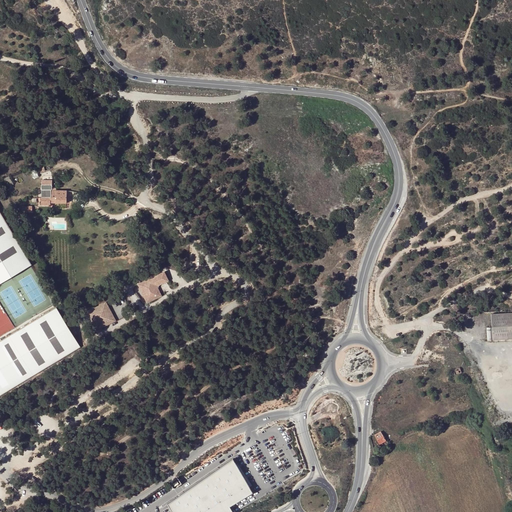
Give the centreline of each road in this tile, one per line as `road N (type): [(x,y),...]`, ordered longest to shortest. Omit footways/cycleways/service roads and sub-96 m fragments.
road 1 (residential): [(251,87),(223,99),(139,95),(133,103),(147,146),(144,197),(243,283),(242,299),(210,329),(0,467)]
road 2 (unclassified): [(301,413),(271,416),(213,441),(162,483),(104,511),(23,489),(0,473)]
road 3 (secondary): [(251,87),(345,97),(384,130),(398,190),(361,284)]
road 4 (track): [(426,320),(387,324),(376,296),(384,272),(429,221),(511,185)]
road 5 (secondary): [(79,0),(105,56),(122,71),(251,87)]
road 6 (track): [(134,97),(102,94),(68,69),(0,60)]
road 7 (track): [(134,97),(103,74),(61,11),(44,0)]
road 8 (unclassified): [(414,357),(433,313),(476,290),(511,296)]
